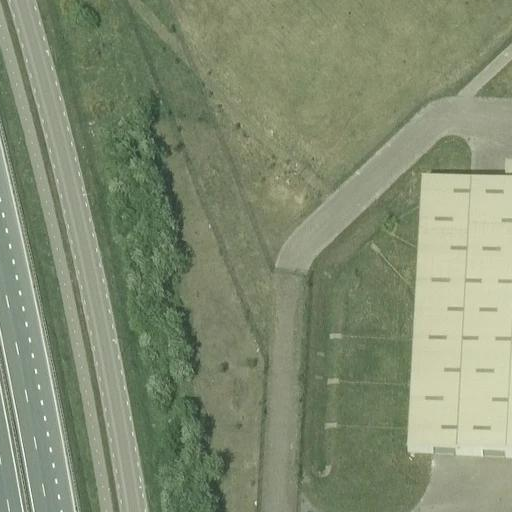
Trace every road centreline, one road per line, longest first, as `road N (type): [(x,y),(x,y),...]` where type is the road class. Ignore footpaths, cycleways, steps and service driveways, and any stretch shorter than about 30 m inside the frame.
road 1 (tertiary): [(132,511),(78,226),(19,0)]
road 2 (trunk): [(47,511),(0,268)]
